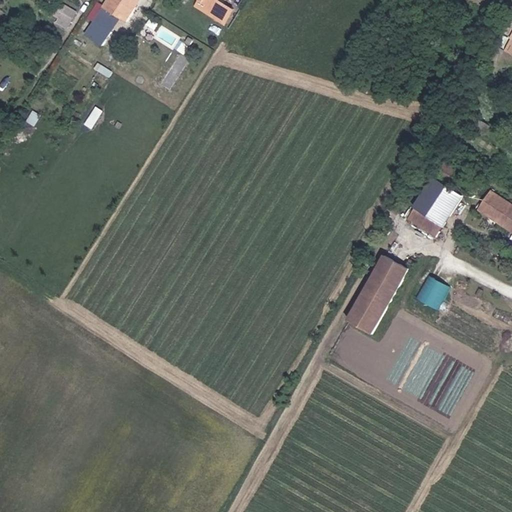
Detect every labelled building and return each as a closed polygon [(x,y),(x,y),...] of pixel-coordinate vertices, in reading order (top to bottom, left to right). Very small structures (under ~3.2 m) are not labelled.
[(127,19),(138,0),(112,0),(107,8),(127,19)] [(200,0),(207,4),(202,13),(221,23),(226,15),(220,11),(227,0),(200,0)] [(70,29),(80,11),(63,2),(57,12),(63,17),(59,23),(70,29)] [(105,44),(112,32),(97,23),(89,35),(105,44)] [(95,127),(103,109),(96,105),(88,124),(95,127)] [(467,175),(448,163),(438,179),(456,191),(467,175)] [(436,182),(408,222),(436,242),(463,201),(436,182)] [(506,221),(502,227),(511,234),(511,207),(493,195),(482,213),(491,220),(495,213),(506,221)] [(491,220),(502,227),(506,221),(495,213),(491,220)] [(409,273),(386,258),(349,323),(372,338),(409,273)] [(419,299),(442,309),(452,285),(429,275),(419,299)]
